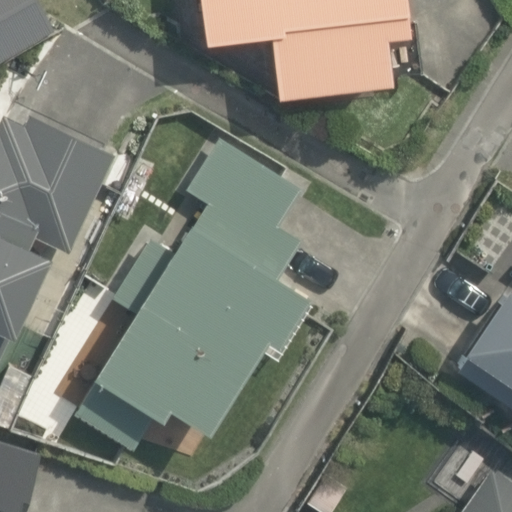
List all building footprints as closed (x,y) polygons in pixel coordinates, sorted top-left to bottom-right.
[(0,0),(0,67),(54,37),(33,0),(0,0)] [(205,0),(213,50),(279,41),(288,109),(404,93),(398,49),(422,46),(415,0),(205,0)] [(0,354),(6,339),(24,346),(107,146),(30,113),(21,135),(0,126),(0,354)] [(206,203),(170,261),(146,247),(111,304),(135,319),(76,415),(140,455),(160,422),(172,430),(183,412),(228,440),(316,295),(282,275),(302,242),(274,225),(301,180),(218,129),(181,188),(206,203)] [(511,302),(473,361),(511,386),(511,302)] [(0,511),(21,511),(44,449),(0,432),(0,511)] [(511,511),(511,482),(501,475),(475,511),(511,511)]
